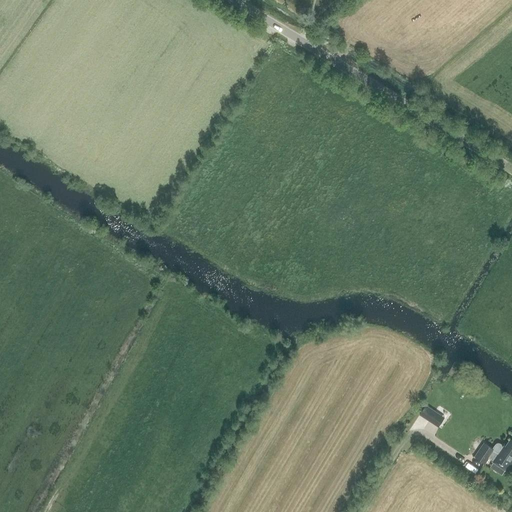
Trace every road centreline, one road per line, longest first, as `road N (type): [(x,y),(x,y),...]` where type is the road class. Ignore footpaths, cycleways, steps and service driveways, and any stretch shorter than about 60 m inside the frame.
road 1 (tertiary): [(511,172),(232,0)]
road 2 (track): [(478,469),(414,428),(362,511)]
